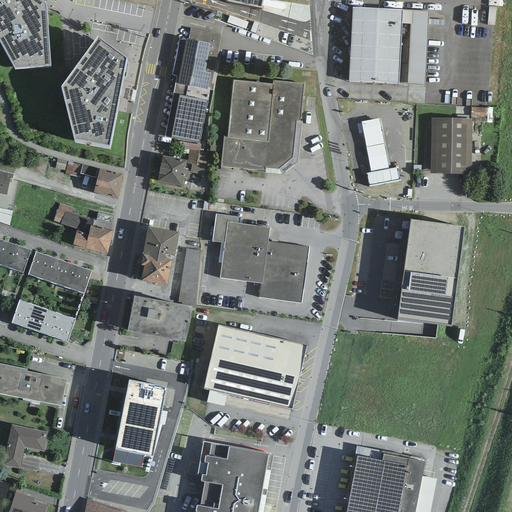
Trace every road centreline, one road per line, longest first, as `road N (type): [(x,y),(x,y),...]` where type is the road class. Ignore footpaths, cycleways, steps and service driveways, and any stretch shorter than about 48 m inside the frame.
road 1 (primary): [(169,0),(71,511)]
road 2 (residential): [(349,204),(345,256),(289,511)]
road 3 (residential): [(319,0),(349,204)]
road 4 (unclassified): [(349,204),(511,209)]
